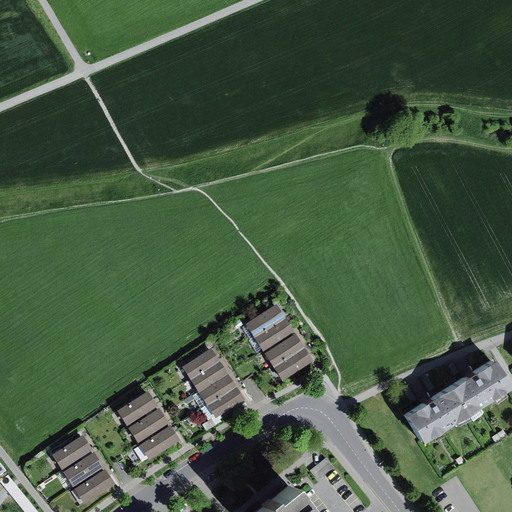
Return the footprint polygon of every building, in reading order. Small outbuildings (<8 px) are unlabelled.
[(278,305),(246,325),(254,338),(286,318),(278,305)] [(295,332),(286,318),(254,338),(262,350),(263,352),(295,332)] [(251,340),(254,338),(246,325),(243,328),(251,340)] [(297,334),(265,354),(274,368),(305,348),(297,334)] [(262,350),(254,338),(251,340),(249,341),(257,353),(262,350)] [(314,362),(305,348),(274,368),(277,372),(283,382),(314,362)] [(212,349),(183,367),(191,380),(220,361),(212,349)] [(490,360),(445,387),(460,414),(506,387),(490,360)] [(220,361),(191,380),(199,392),(228,374),(220,361)] [(228,374),(199,392),(208,405),(237,387),(228,374)] [(242,395),(237,387),(208,405),(215,416),(217,419),(245,400),(242,395)] [(445,387),(400,413),(416,440),(460,414),(445,387)] [(149,392),(119,412),(128,426),(159,406),(149,392)] [(208,405),(199,392),(193,396),(201,409),(208,405)] [(215,416),(208,405),(201,409),(209,421),(215,416)] [(160,409),(130,428),(140,443),(170,424),(160,409)] [(172,426),(141,445),(149,458),(150,461),(182,441),(172,426)] [(500,429),(489,436),(493,442),(504,435),(500,429)] [(83,435),(53,455),(63,471),(94,451),(83,435)] [(149,458),(141,445),(134,449),(142,462),(149,458)] [(95,453),(65,472),(65,473),(72,484),(74,487),(104,467),(95,453)] [(458,455),(453,459),(457,464),(462,460),(458,455)] [(326,459),(311,470),(319,480),(334,469),(326,459)] [(106,469),(75,489),(76,490),(84,502),(85,504),(116,485),(110,476),(106,469)] [(72,484),(65,473),(59,477),(66,488),(72,484)] [(37,511),(9,477),(1,483),(24,511),(37,511)] [(264,508),(258,511),(311,511),(308,508),(307,509),(302,503),(303,502),(297,495),(298,494),(291,486),(272,502),(270,499),(262,505),(264,508)] [(84,502),(76,490),(72,492),(80,505),(84,502)]
